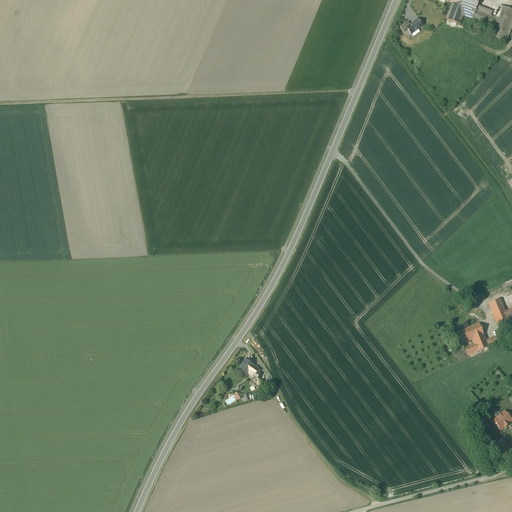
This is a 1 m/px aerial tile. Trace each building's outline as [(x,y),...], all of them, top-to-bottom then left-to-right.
[(479,0),(453,0),(452,2),(446,19),(460,24),(463,16),(496,28),(492,37),(506,42),(511,27),(511,10),(500,6),(495,18),(490,16),(492,11),(477,6),(479,0)] [(417,20),(406,28),(411,35),(422,27),(417,20)] [(501,333),(511,329),(508,320),(505,312),(500,300),(489,305),(501,333)] [(465,349),(469,358),(489,350),(488,348),(486,341),(479,324),(468,329),(472,340),(474,345),(465,349)] [(468,329),(452,335),(457,346),(472,340),(468,329)] [(503,334),(486,341),(488,348),(506,340),(503,334)] [(245,360),(238,371),(246,376),(250,371),(255,374),(256,373),(259,370),(245,360)] [(259,375),(256,373),(255,374),(250,383),(258,389),(263,382),(257,378),(259,375)] [(231,392),(223,398),(229,406),(236,400),(231,392)] [(504,413),(493,421),(500,430),(504,427),(504,428),(507,426),(506,425),(511,421),(504,413)] [(511,452),(502,440),(492,448),(506,466),(511,461),(511,452)]
